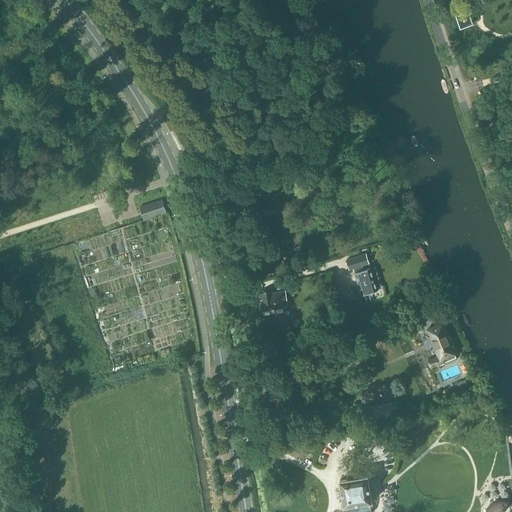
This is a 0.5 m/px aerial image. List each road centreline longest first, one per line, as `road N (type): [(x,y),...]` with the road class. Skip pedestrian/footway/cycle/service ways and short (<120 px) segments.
road 1 (secondary): [(246,511),(205,275),(177,181),(127,84),(64,0)]
road 2 (tertiary): [(511,225),(429,0)]
road 3 (track): [(0,236),(166,182)]
